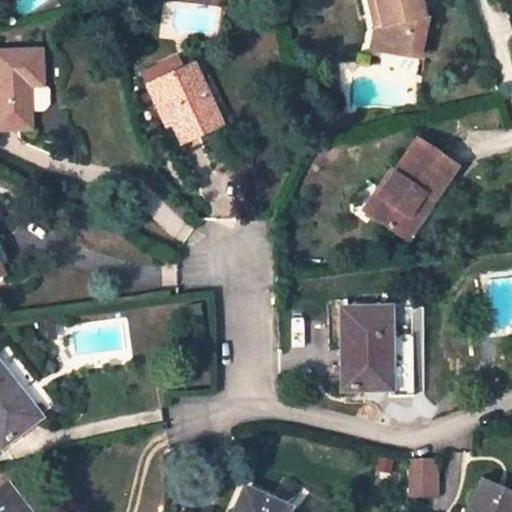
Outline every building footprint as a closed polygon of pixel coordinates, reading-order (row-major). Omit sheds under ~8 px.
[(421,18),(416,0),(367,0),(375,28),(371,48),(413,56),(421,18)] [(0,128),(28,128),(27,85),(40,85),(39,51),(0,51),(0,128)] [(146,85),(165,125),(170,123),(180,144),(220,125),(191,64),(146,85)] [(390,170),(362,211),(395,233),(422,193),(431,200),(454,166),(414,138),(392,172),(390,170)] [(404,240),(431,200),(422,193),(395,233),(404,240)] [(389,390),(387,307),(339,307),(340,391),(389,390)] [(0,445),(0,446),(37,416),(0,369),(0,445)] [(405,460),(406,495),(433,494),(433,460),(405,460)] [(511,511),(511,494),(480,479),(465,511),(511,511)] [(0,488),(0,511),(29,511),(6,483),(0,488)] [(285,511),(288,507),(242,487),(231,511),(285,511)]
